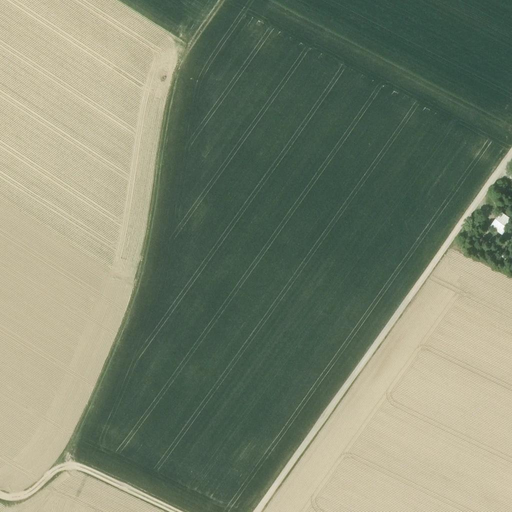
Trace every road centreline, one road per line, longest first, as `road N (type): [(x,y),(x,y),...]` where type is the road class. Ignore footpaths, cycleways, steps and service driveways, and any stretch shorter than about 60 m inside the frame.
road 1 (track): [(58,467),(142,274),(174,78),(222,0)]
road 2 (track): [(259,511),(511,155)]
road 3 (track): [(58,467),(78,466),(171,511)]
